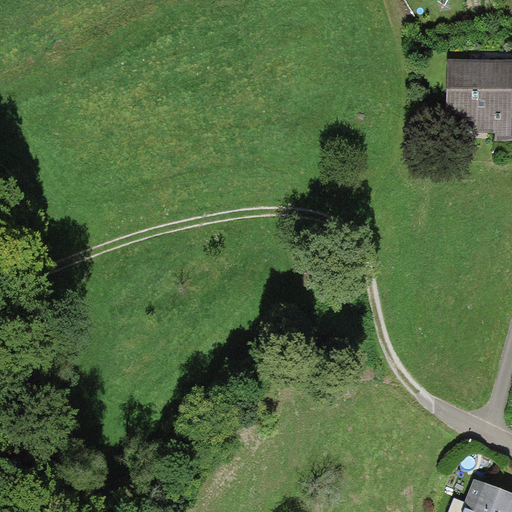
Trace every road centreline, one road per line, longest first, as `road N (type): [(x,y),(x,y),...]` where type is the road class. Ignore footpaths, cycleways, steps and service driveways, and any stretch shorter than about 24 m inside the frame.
road 1 (track): [(0,293),(157,228),(246,212),(309,214),(329,219),(355,252),(382,349),(424,398)]
road 2 (track): [(246,212),(0,411)]
